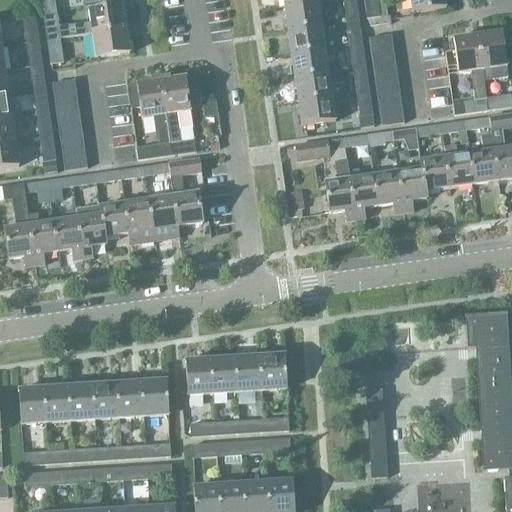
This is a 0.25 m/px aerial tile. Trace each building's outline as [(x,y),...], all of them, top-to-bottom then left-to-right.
[(376,0),(363,0),(366,14),(379,12),(376,0)] [(444,0),(410,0),(413,16),(446,11),(444,0)] [(283,8),(287,32),(321,27),(318,3),(283,8)] [(356,6),(343,8),(346,23),(359,22),(356,6)] [(88,12),(90,25),(58,29),(56,17),(43,19),(47,43),(91,37),(126,32),(123,7),(88,12)] [(287,32),(290,56),(325,51),(321,27),(287,32)] [(26,45),(39,44),(37,28),(23,30),(26,45)] [(360,31),(347,32),(349,48),(362,46),(360,31)] [(126,32),(91,37),(95,61),(130,56),(126,32)] [(502,35),(478,39),(485,83),(509,79),(502,35)] [(393,49),(391,37),(368,40),(370,52),(393,49)] [(485,83),(478,39),(453,43),(459,77),(471,75),(475,102),(453,105),(455,118),(489,113),(487,100),(485,83)] [(48,51),(50,66),(63,65),(61,49),(48,51)] [(371,63),(395,60),(393,49),(370,52),(371,63)] [(290,56),(294,80),(328,75),(325,51),(290,56)] [(40,52),(27,54),(29,69),(42,68),(40,52)] [(363,55),(350,57),(353,72),(366,70),(363,55)] [(373,74),(396,71),(395,60),(371,63),(373,74)] [(374,85),(398,82),(396,71),(373,74),(374,85)] [(195,79),(194,77),(193,76),(190,75),(187,74),(169,76),(170,82),(159,84),(170,159),(196,155),(194,142),(181,144),(177,116),(190,114),(187,94),(197,93),(195,79)] [(294,80),(298,104),(332,99),(328,75),(294,80)] [(43,76),(30,78),(33,93),(46,91),(43,76)] [(367,79),(354,81),(356,96),(369,94),(367,79)] [(74,82),(52,85),(54,96),(76,93),(74,82)] [(376,96),(399,93),(398,82),(374,85),(376,96)] [(132,91),(128,95),(131,111),(137,110),(139,122),(153,120),(157,147),(136,150),(138,164),(170,159),(159,84),(136,87),(137,90),(132,91)] [(76,93),(54,96),(55,107),(77,104),(76,93)] [(377,107),(401,104),(399,93),(376,96),(377,107)] [(7,97),(0,98),(0,122),(11,121),(7,97)] [(511,109),(510,97),(487,100),(489,113),(511,109)] [(332,99),(298,104),(301,129),(335,124),(332,99)] [(47,100),(34,102),(36,117),(49,115),(47,100)] [(370,103),(357,104),(360,119),(373,117),(370,103)] [(77,104),(55,107),(57,118),(79,115),(77,104)] [(379,118),(402,115),(401,104),(377,107),(379,118)] [(79,115),(57,118),(58,128),(81,125),(79,115)] [(381,130),(404,127),(402,115),(379,118),(381,130)] [(490,130),(491,133),(502,132),(511,130),(511,117),(489,121),(490,130)] [(11,121),(0,122),(0,146),(14,145),(11,121)] [(466,133),(490,130),(489,121),(465,124),(466,133)] [(50,124),(37,126),(39,141),(52,139),(50,124)] [(466,133),(465,124),(439,128),(441,137),(466,133)] [(81,125),(58,128),(60,139),(82,136),(81,125)] [(416,131),(417,140),(441,137),(439,128),(416,131)] [(416,131),(391,134),(393,144),(406,142),(408,154),(418,152),(417,140),(416,131)] [(511,149),(505,151),(502,132),(491,133),(491,136),(492,136),(499,183),(511,180),(511,149)] [(391,134),(383,136),(384,145),(393,144),(391,134)] [(82,136),(60,139),(61,150),(84,147),(82,136)] [(482,138),(484,154),(470,156),(474,186),(499,183),(492,136),(491,136),(482,138)] [(370,147),(369,138),(345,142),(346,151),(370,147)] [(345,142),(295,149),(298,164),(330,160),(329,153),(346,151),(345,142)] [(0,171),(18,169),(14,145),(0,146),(0,171)] [(84,147),(61,150),(63,161),(85,157),(84,147)] [(444,149),(446,159),(450,190),(474,186),(470,156),(457,158),(455,147),(444,149)] [(54,148),(41,150),(43,165),(56,163),(54,148)] [(63,161),(65,172),(87,169),(85,157),(63,161)] [(421,163),(422,170),(423,170),(426,193),(450,190),(446,159),(421,163)] [(200,175),(199,163),(198,162),(169,166),(170,175),(174,199),(178,229),(203,225),(198,195),(183,197),(180,178),(200,175)] [(350,180),(349,180),(348,173),(347,163),(335,165),(337,182),(325,184),(330,214),(344,212),(346,223),(356,222),(350,180)] [(169,166),(144,169),(145,178),(170,175),(169,166)] [(120,173),(121,182),(145,178),(144,169),(120,173)] [(422,170),(398,174),(404,215),(414,214),(412,204),(427,202),(426,193),(423,170),(422,170)] [(359,171),(348,173),(349,180),(350,180),(356,222),(366,220),(365,210),(378,208),(374,177),(360,179),(359,171)] [(95,177),(96,185),(121,182),(120,173),(95,177)] [(398,174),(374,177),(378,208),(392,206),(394,217),(404,215),(398,174)] [(72,189),(96,185),(95,177),(71,180),(72,189)] [(71,180),(66,181),(47,183),(48,192),(72,189),(71,180)] [(23,187),(24,196),(48,192),(47,183),(23,187)] [(13,197),(17,229),(5,231),(9,261),(23,259),(25,271),(35,269),(29,227),(27,216),(24,196),(23,187),(0,190),(0,195),(1,199),(13,197)] [(174,199),(149,202),(155,243),(180,240),(178,229),(174,199)] [(129,236),(128,236),(130,247),(155,243),(149,202),(125,206),(129,236)] [(129,236),(125,206),(100,209),(104,239),(128,236),(129,236)] [(100,209),(76,213),(77,220),(83,262),(93,261),(91,250),(106,248),(104,239),(100,209)] [(37,215),(27,216),(29,227),(35,269),(45,268),(43,256),(57,254),(53,224),(39,226),(37,215)] [(77,220),(53,224),(57,254),(72,252),(73,263),(83,262),(77,220)] [(511,511),(511,333),(509,334),(507,315),(466,318),(468,350),(476,349),(484,473),(511,471),(511,478),(505,479),(507,511),(511,511)] [(285,357),(259,359),(262,394),(287,392),(285,357)] [(259,359),(235,361),(238,396),(262,394),(259,359)] [(235,361),(210,363),(213,398),(238,396),(235,361)] [(213,398),(210,363),(186,365),(188,399),(213,398)] [(166,383),(142,385),(144,419),(169,418),(166,383)] [(142,385),(116,387),(119,421),(144,419),(142,385)] [(116,387),(92,388),(94,423),(119,421),(116,387)] [(92,388),(67,390),(69,424),(94,423),(92,388)] [(67,390),(43,391),(45,426),(69,424),(67,390)] [(45,426),(43,391),(19,393),(21,428),(45,426)] [(384,415),(382,391),(365,392),(367,416),(384,415)] [(280,434),(280,421),(264,422),(265,435),(280,434)] [(256,436),(255,423),(240,424),(240,437),(256,436)] [(231,437),(230,424),(214,425),(215,438),(231,437)] [(206,439),(205,426),(190,427),(191,440),(206,439)] [(466,438),(465,426),(394,427),(394,454),(422,453),(455,452),(455,438),(466,438)] [(274,443),(275,456),(290,455),(289,442),(274,443)] [(249,444),(250,457),(266,456),(265,443),(249,444)] [(225,446),(226,459),(242,458),(241,445),(225,446)] [(200,447),(201,460),(217,459),(216,446),(200,447)] [(163,460),(162,447),(146,448),(147,461),(163,460)] [(137,461),(136,448),(120,449),(121,462),(137,461)] [(113,463),(112,450),(96,451),(97,464),(113,463)] [(88,465),(87,451),(71,452),(72,466),(88,465)] [(64,466),(63,453),(47,454),(48,467),(64,466)] [(39,468),(38,455),(23,456),(24,469),(39,468)] [(157,468),(158,481),(172,480),(171,467),(157,468)] [(132,470),(132,483),(148,482),(147,469),(132,470)] [(105,472),(106,485),(122,484),(121,471),(105,472)] [(82,473),(83,486),(99,485),(98,472),(82,473)] [(57,475),(57,488),(73,487),(72,474),(57,475)] [(33,476),(34,489),(50,488),(49,475),(33,476)] [(0,477),(0,500),(9,500),(8,477),(0,477)] [(295,511),(293,483),(268,485),(269,511),(295,511)] [(269,511),(268,485),(244,487),(245,511),(269,511)] [(245,511),(244,487),(219,489),(220,511),(245,511)] [(220,511),(219,489),(194,490),(194,511),(220,511)]
